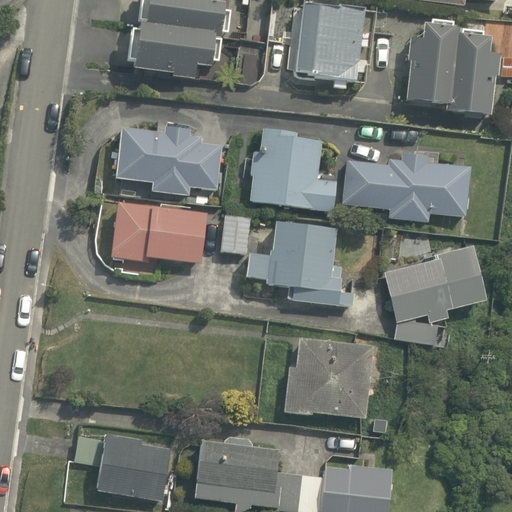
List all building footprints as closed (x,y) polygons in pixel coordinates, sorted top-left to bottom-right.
[(144,0),(142,21),(136,20),(130,64),(164,68),(163,77),(190,80),(193,62),(205,63),(209,30),(215,30),(218,1),(209,0),(144,0)] [(356,79),(362,2),(335,0),(293,0),(287,67),(311,69),(311,75),(356,79)] [(454,23),(421,21),(420,36),(408,35),(405,100),(439,102),(439,111),(491,113),(494,47),(482,46),(482,33),(453,32),(454,23)] [(214,189),(217,144),(202,142),(203,130),(120,124),(116,178),(150,181),(150,193),(188,196),(189,188),(214,189)] [(332,209),(334,182),(315,180),(319,140),(295,137),(296,132),(257,128),(255,154),(244,153),(242,176),(250,177),(247,201),(332,209)] [(465,169),(436,166),(438,150),(414,147),(413,155),(388,152),(387,165),(345,161),(340,206),(387,211),(386,220),(428,225),(429,213),(460,217),(465,169)] [(105,257),(143,261),(144,254),(200,260),(206,212),(111,201),(105,257)] [(220,214),(218,249),(245,251),(247,216),(220,214)] [(264,284),(285,287),(283,301),(350,308),(355,259),(332,256),(336,224),(271,217),(267,255),(244,253),(242,276),(265,278),(264,284)] [(479,301),(467,245),(434,253),(436,262),(380,274),(391,323),(422,317),(424,326),(444,321),(442,309),(479,301)] [(358,416),(364,342),(296,336),(293,370),(286,369),(282,413),(309,415),(309,412),(358,416)] [(143,438),(104,433),(102,444),(71,440),(68,465),(98,469),(95,494),(160,502),(167,448),(143,445),(143,438)] [(190,498),(230,501),(228,511),(248,511),(249,503),(269,505),(274,448),(195,441),(190,498)] [(324,463),(322,475),(278,469),(272,509),(295,511),(379,511),(385,472),(324,463)]
